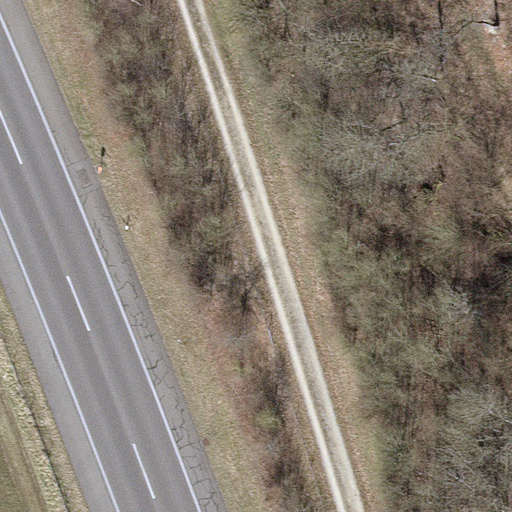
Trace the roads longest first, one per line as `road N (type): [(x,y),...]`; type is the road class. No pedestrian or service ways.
road 1 (track): [(353,511),(200,0)]
road 2 (trunk): [(0,95),(167,511)]
